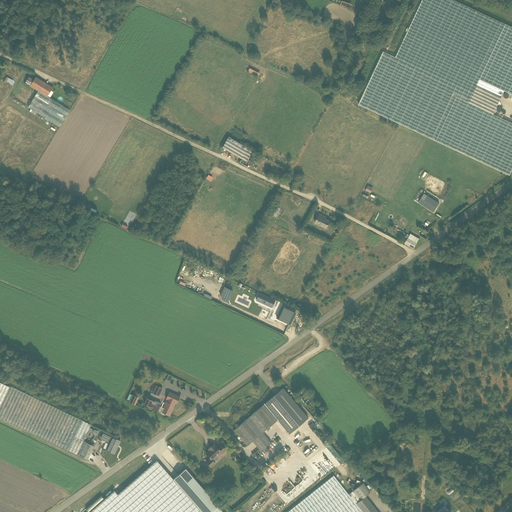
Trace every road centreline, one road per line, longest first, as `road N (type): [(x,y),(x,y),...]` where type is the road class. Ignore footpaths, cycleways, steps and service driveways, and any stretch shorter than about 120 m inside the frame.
road 1 (unclassified): [(54,511),(511,184)]
road 2 (track): [(413,255),(314,199),(0,54)]
